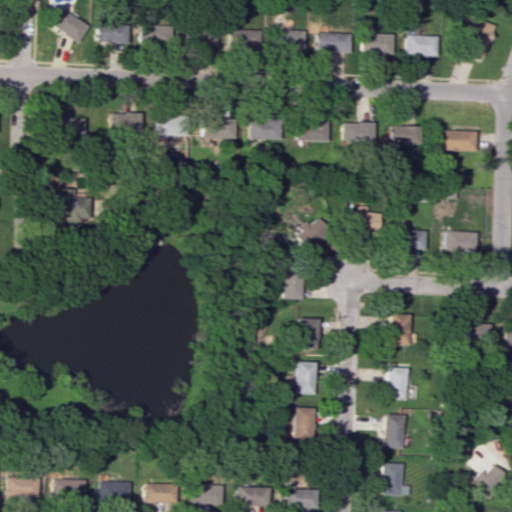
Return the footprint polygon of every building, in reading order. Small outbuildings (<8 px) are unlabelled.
[(75,41),(84,23),(56,9),(47,27),(75,41)] [(458,50),(481,57),(491,24),(468,17),(458,50)] [(124,24),(94,23),(93,41),(110,42),(110,46),(124,47),(124,24)] [(138,44),(167,45),(167,24),(138,24),(138,44)] [(212,44),(211,26),(181,27),(182,45),(212,44)] [(226,46),(255,48),(256,30),(226,28),(226,46)] [(301,50),(301,29),(276,28),(275,49),(301,50)] [(347,51),(347,32),(314,31),(313,50),(347,51)] [(390,53),(390,33),(358,32),(358,52),(390,53)] [(434,55),(434,35),(403,34),(402,54),(434,55)] [(46,134),(79,135),(80,117),(65,117),(65,111),(47,110),(46,134)] [(106,111),(105,131),(135,132),(136,112),(106,111)] [(181,135),(182,115),(152,115),(151,134),(181,135)] [(231,118),(198,117),(198,137),(230,137),(231,118)] [(275,138),(275,118),(245,118),(244,138),(275,138)] [(322,120),(292,119),(291,139),(322,140),(322,120)] [(338,121),(337,141),(369,142),(370,121),(338,121)] [(416,125),(385,124),(384,143),(415,143),(416,125)] [(432,149),(469,150),(470,130),(432,129),(432,149)] [(85,197),(67,197),(67,188),(49,188),(49,194),(40,194),(41,218),(85,218),(85,197)] [(363,211),(363,205),(353,204),(353,209),(345,209),(344,231),(374,232),(375,212),(363,211)] [(290,232),(303,250),(329,232),(317,215),(306,223),(305,222),(290,232)] [(420,229),(389,228),(388,247),(420,248),(420,229)] [(470,251),(470,231),(439,230),(438,250),(470,251)] [(277,298),(296,298),(296,267),(278,267),(277,298)] [(402,313),(383,312),(382,344),(402,344),(402,313)] [(313,317),(292,316),(291,347),(312,347),(313,317)] [(450,340),(482,342),(483,322),(451,321),(450,340)] [(511,343),(511,324),(498,324),(498,343),(511,343)] [(289,392),(308,393),(309,361),(290,360),(289,392)] [(398,399),(399,366),(380,366),(380,398),(398,399)] [(307,438),(308,406),(289,406),(288,438),(307,438)] [(397,447),(397,413),(377,413),(377,447),(397,447)] [(396,462),(376,462),(375,494),(403,495),(404,484),(396,484),(396,462)] [(32,474),(0,473),(0,494),(31,496),(32,474)] [(77,498),(78,479),(46,477),(45,497),(77,498)] [(91,499),(122,500),(123,481),(92,480),(91,499)] [(137,502),(169,503),(169,483),(137,482),(137,502)] [(183,503),(214,504),(215,484),(184,483),(183,503)] [(262,486),(230,485),(230,505),(262,506),(262,486)] [(309,487),(278,488),(278,508),(310,507),(309,487)]
